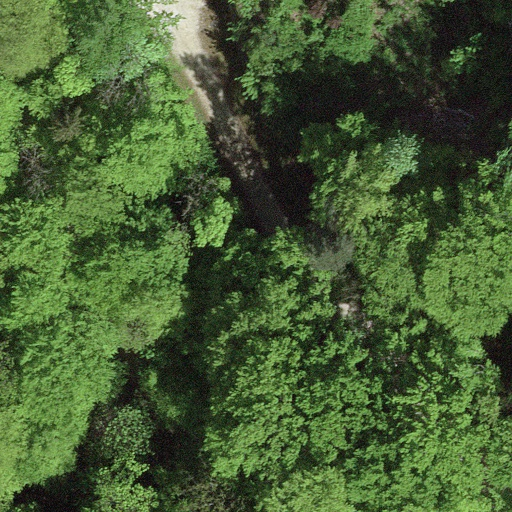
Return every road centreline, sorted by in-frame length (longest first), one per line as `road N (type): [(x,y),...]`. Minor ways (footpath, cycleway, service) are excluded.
road 1 (track): [(170,0),(193,73),(256,209),(511,485)]
road 2 (track): [(0,60),(75,201),(208,511)]
